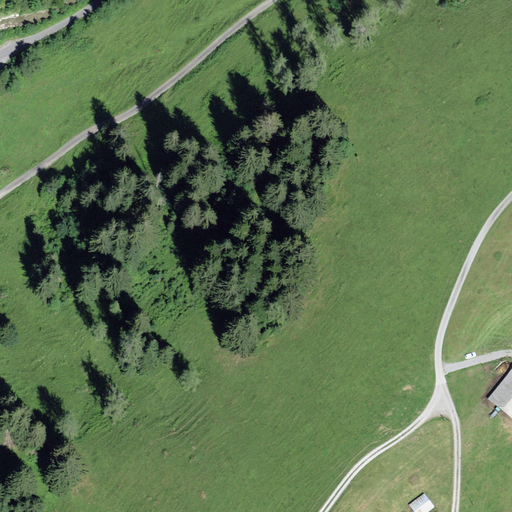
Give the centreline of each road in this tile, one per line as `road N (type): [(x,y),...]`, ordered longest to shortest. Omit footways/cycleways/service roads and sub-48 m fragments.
road 1 (track): [(511,195),(478,241),(439,340),(438,369),(456,433),(455,511)]
road 2 (track): [(0,194),(144,103),(272,0)]
road 3 (track): [(438,369),(428,412),(361,463),(323,511)]
